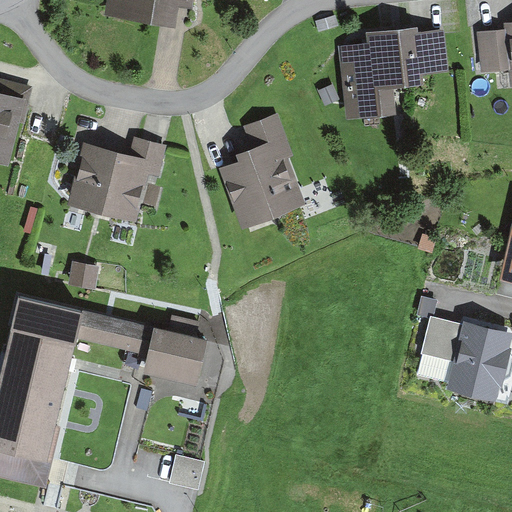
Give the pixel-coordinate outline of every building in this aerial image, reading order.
[(106,0),(106,1),(168,13),(169,0),(106,0)] [(509,70),(511,69),(511,12),(501,14),(509,70)] [(449,70),(445,26),(418,29),(418,24),(366,29),(367,40),(339,43),(346,117),(397,112),(394,84),(423,81),(422,72),(449,70)] [(0,136),(11,86),(0,84),(0,136)] [(247,211),(297,191),(273,131),(222,152),(247,211)] [(82,139),(71,192),(133,205),(144,152),(82,139)] [(511,222),(499,276),(511,278),(511,222)] [(72,273),(71,298),(98,298),(99,274),(72,273)] [(154,316),(145,357),(191,367),(199,326),(154,316)] [(0,460),(38,468),(67,331),(10,319),(0,364),(0,460)] [(450,391),(494,401),(510,334),(465,324),(450,391)]
